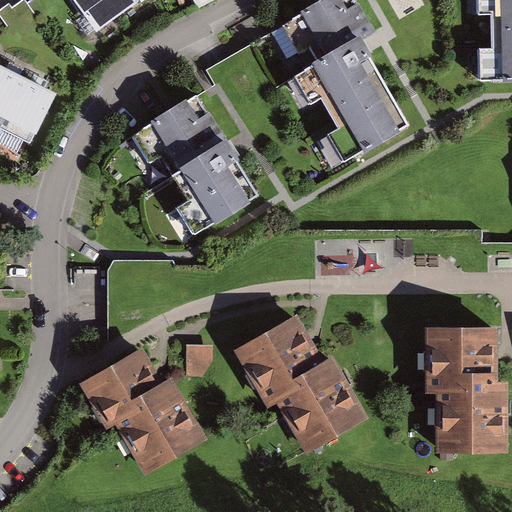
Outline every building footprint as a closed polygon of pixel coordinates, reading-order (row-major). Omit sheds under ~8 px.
[(138,5),(135,0),(70,0),(95,35),(138,5)] [(351,0),(323,0),(273,28),(300,77),(295,80),(343,165),(405,130),(351,33),(365,25),(351,0)] [(511,0),(474,0),(476,84),(511,82),(511,0)] [(25,80),(0,67),(0,122),(2,124),(25,80)] [(53,95),(25,80),(2,124),(30,139),(53,95)] [(256,197),(193,98),(133,136),(196,234),(256,197)] [(294,314),(234,349),(269,410),(278,404),(307,453),(367,418),(330,355),(321,360),(294,314)] [(492,324),(423,325),(424,394),(437,393),(438,452),(506,451),(505,377),(493,378),(492,324)] [(209,373),(210,345),(192,345),(191,372),(209,373)] [(140,354),(84,384),(109,431),(122,424),(150,477),(208,446),(171,377),(157,384),(140,354)]
